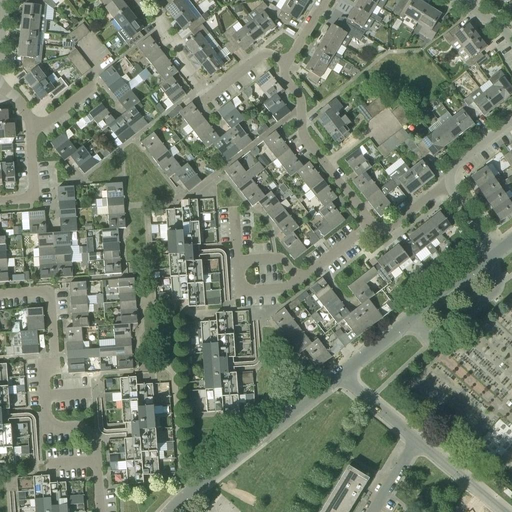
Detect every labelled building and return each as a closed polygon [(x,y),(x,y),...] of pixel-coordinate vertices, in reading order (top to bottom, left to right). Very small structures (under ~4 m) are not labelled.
[(24,4),(22,18),(40,20),(45,21),(47,6),(52,10),(53,9),(46,3),(40,0),(33,0),(33,6),(24,4)] [(40,0),(46,3),(53,9),(56,7),(55,5),(60,0),(40,0)] [(122,0),(121,0),(115,0),(115,1),(114,0),(106,0),(102,3),(114,19),(128,8),(122,0)] [(175,20),(189,9),(182,0),(168,0),(166,1),(170,6),(166,9),(175,20)] [(304,8),(289,0),(288,0),(282,11),(281,11),(282,12),(296,20),(304,8)] [(289,0),(304,8),(309,0),(308,0),(289,0)] [(369,17),(375,21),(379,23),(382,19),(371,13),(375,6),(381,10),(382,9),(366,0),(358,0),(354,8),(369,17)] [(366,0),(382,9),(387,0),(366,0)] [(400,0),(396,7),(393,13),(398,16),(407,0),(400,0)] [(415,26),(417,23),(428,7),(416,0),(413,0),(413,1),(410,0),(407,0),(398,16),(403,19),(406,15),(412,19),(410,23),(415,26)] [(264,3),(255,10),(249,15),(253,20),(264,35),(275,26),(272,22),(278,18),(268,8),(264,3)] [(271,4),(268,8),(278,18),(282,12),(281,11),(282,11),(276,7),(271,4)] [(206,22),(205,21),(202,17),(193,6),(189,9),(175,20),(184,31),(188,28),(191,33),(202,24),(206,22)] [(441,15),(428,7),(417,23),(422,27),(419,32),(431,40),(440,26),(436,23),(441,15)] [(136,18),(128,8),(114,19),(122,29),(136,18)] [(363,36),(366,31),(362,28),(369,17),(354,8),(347,19),(351,21),(348,27),(359,33),(363,36)] [(243,29),(254,43),(264,35),(253,20),(249,15),(245,18),(249,24),(243,29)] [(39,32),(40,20),(22,18),(21,31),(39,32)] [(129,48),(134,45),(144,37),(140,32),(144,29),(136,18),(122,29),(117,33),(129,48)] [(85,37),(90,33),(83,23),(77,28),(85,37)] [(195,38),(187,44),(186,45),(194,56),(208,45),(204,39),(210,34),(202,24),(191,33),(195,38)] [(450,44),(456,52),(477,36),(473,30),(474,29),(469,24),(462,29),(458,25),(443,37),(449,45),(450,44)] [(340,45),(347,34),(360,41),(363,36),(359,33),(348,27),(345,32),(332,25),(325,36),(340,45)] [(254,43),(243,29),(237,33),(233,27),(223,35),(227,39),(229,42),(236,52),(241,48),(244,51),(254,43)] [(80,41),(85,37),(77,28),(73,32),(80,41)] [(37,45),(39,32),(21,31),(20,43),(37,45)] [(73,32),(70,34),(67,36),(75,45),(80,41),(73,32)] [(319,47),(340,60),(342,56),(336,52),(340,45),(325,36),(319,47)] [(477,36),(456,52),(469,68),(475,63),(484,57),(481,53),(488,47),(483,41),(482,42),(477,36)] [(152,65),(165,55),(151,37),(137,47),(152,65)] [(232,55),(236,52),(229,42),(225,45),(224,46),(225,48),(230,53),(232,55)] [(23,68),(35,65),(37,45),(20,43),(18,57),(24,57),(23,68)] [(208,45),(194,56),(202,66),(216,55),(222,50),(219,46),(213,51),(208,45)] [(337,65),(343,69),(346,65),(339,61),(340,60),(319,47),(312,58),(333,71),(337,65)] [(216,55),(202,66),(210,77),(231,61),(227,56),(230,53),(225,48),(222,50),(216,55)] [(77,49),(75,50),(67,57),(71,62),(80,54),(77,49)] [(80,54),(71,62),(74,67),(84,59),(80,54)] [(484,57),(475,63),(479,67),(490,59),(487,54),(484,57)] [(172,77),(178,73),(165,55),(152,65),(165,82),(172,77)] [(317,84),(326,68),(333,71),(312,58),(305,70),(309,72),(306,77),(317,84)] [(84,59),(74,67),(78,71),(88,63),(84,59)] [(35,65),(23,68),(27,76),(24,78),(33,90),(46,79),(38,68),(43,64),(42,63),(35,65)] [(78,71),(82,76),(92,69),(88,63),(78,71)] [(143,71),(138,65),(134,68),(139,74),(143,71)] [(126,84),(112,66),(99,77),(113,95),(126,84)] [(148,79),(143,72),(139,74),(144,82),(148,79)] [(283,90),(269,72),(256,82),(270,100),(277,94),(283,90)] [(511,95),(511,88),(504,78),(504,77),(500,72),(489,80),(493,86),(505,101),(511,95)] [(172,77),(165,82),(159,87),(173,105),(187,95),(172,77)] [(58,96),(68,87),(61,78),(51,85),(46,79),(33,90),(41,101),(55,91),(58,96)] [(489,80),(488,81),(493,86),(483,94),(494,108),(504,101),(505,101),(493,86),(489,80)] [(134,107),(140,102),(126,84),(113,95),(127,112),(134,107)] [(277,94),(270,100),(264,104),(278,122),(291,112),(277,94)] [(468,106),(477,118),(482,114),(484,116),(494,108),(483,94),(468,106)] [(382,112),(387,108),(379,98),(375,102),(382,112)] [(345,110),(336,99),(319,111),(323,116),(317,120),(326,131),(342,119),(342,118),(339,114),(345,110)] [(231,130),(238,124),(245,120),(230,102),(217,112),(231,130)] [(370,105),(378,115),(382,112),(375,102),(370,105)] [(89,114),(103,132),(107,128),(109,127),(116,121),(102,103),(89,114)] [(140,103),(135,107),(138,111),(143,107),(140,103)] [(207,121),(192,103),(183,110),(180,106),(169,114),(172,119),(179,113),(194,131),(207,121)] [(468,106),(467,106),(465,103),(461,106),(464,109),(452,118),(463,132),(474,124),(472,121),(477,118),(468,106)] [(356,108),(368,123),(373,119),(365,109),(361,104),(356,108)] [(257,110),(252,105),(246,110),(250,115),(257,110)] [(365,109),(373,119),(378,115),(370,105),(367,107),(365,109)] [(401,106),(391,113),(395,118),(405,111),(401,106)] [(127,112),(122,117),(135,135),(148,125),(134,107),(127,112)] [(0,125),(9,124),(8,110),(0,110),(0,125)] [(408,115),(405,111),(395,118),(399,123),(408,115)] [(399,123),(402,127),(412,120),(408,115),(399,123)] [(345,116),(342,118),(342,119),(326,131),(335,143),(340,139),(341,142),(345,139),(343,136),(350,131),(346,127),(351,123),(345,116)] [(417,116),(412,120),(416,125),(421,121),(417,116)] [(109,127),(123,145),(135,135),(122,117),(116,121),(109,127)] [(442,126),(453,140),(463,132),(452,118),(442,126)] [(81,130),(87,126),(82,119),(76,124),(80,128),(81,130)] [(212,144),(220,138),(207,121),(194,131),(208,149),(212,144)] [(268,129),(263,123),(259,126),(262,129),(264,132),(268,129)] [(9,124),(0,125),(0,144),(0,145),(9,144),(9,139),(15,139),(14,124),(9,124)] [(226,134),(240,152),(252,142),(238,124),(231,130),(226,134)] [(432,134),(444,149),(443,148),(453,140),(442,126),(432,134)] [(410,138),(403,128),(398,132),(406,141),(410,138)] [(275,132),(263,141),(277,159),(290,149),(284,141),(283,142),(275,132)] [(394,135),(401,145),(404,143),(406,141),(398,132),(394,135)] [(70,157),(78,151),(63,133),(50,144),(65,162),(71,157),(70,157)] [(168,151),(154,133),(141,143),(155,161),(168,151)] [(226,134),(220,138),(212,144),(208,149),(213,145),(227,162),(240,152),(226,134)] [(433,157),(434,157),(444,149),(432,134),(416,146),(425,157),(429,153),(433,157)] [(390,138),(397,148),(401,145),(394,135),(390,138)] [(180,141),(175,136),(171,139),(176,144),(180,141)] [(386,142),(393,151),(397,148),(390,138),(386,142)] [(416,146),(410,138),(406,141),(404,143),(411,152),(412,152),(419,161),(425,157),(416,146)] [(381,145),(389,155),(393,151),(386,142),(381,145)] [(381,145),(377,148),(385,158),(389,155),(381,145)] [(83,146),(78,151),(70,157),(71,157),(78,166),(84,175),(98,164),(83,146)] [(259,150),(256,147),(250,152),(253,155),(255,158),(259,155),(259,150)] [(297,173),(304,167),(290,149),(277,159),(291,177),(297,173)] [(371,167),(358,150),(344,160),(358,178),(366,172),(367,171),(370,169),(371,167)] [(169,179),(175,174),(182,169),(168,151),(155,161),(169,179)] [(511,167),(511,166),(511,156),(509,153),(503,156),(511,167)] [(260,164),(265,169),(270,165),(266,160),(260,164)] [(225,171),(238,189),(252,179),(265,169),(260,164),(259,162),(246,172),(238,161),(225,171)] [(433,177),(427,170),(421,161),(410,170),(422,186),(433,177)] [(310,162),(304,167),(297,173),(310,190),(323,180),(310,162)] [(1,166),(3,183),(16,182),(14,164),(6,165),(6,163),(1,164),(1,166)] [(219,169),(214,163),(210,166),(215,172),(219,169)] [(405,163),(389,176),(397,187),(402,183),(411,194),(422,186),(410,170),(405,163)] [(175,174),(182,183),(189,192),(202,182),(188,164),(182,169),(175,174)] [(214,172),(209,164),(203,168),(209,176),(214,172)] [(471,177),(479,188),(494,178),(499,175),(492,164),(471,177)] [(358,178),(352,182),(366,200),(380,190),(366,172),(358,178)] [(380,218),(394,208),(385,197),(397,187),(389,176),(392,180),(380,190),(366,200),(380,218)] [(486,199),(507,186),(503,181),(498,184),(494,178),(479,188),(486,199)] [(252,179),(238,189),(252,207),(258,202),(265,197),(252,179)] [(324,208),(331,202),(337,198),(323,180),(310,190),(324,208)] [(277,187),(273,182),(269,186),(273,191),(277,187)] [(123,183),(106,184),(107,199),(101,200),(102,208),(108,208),(125,206),(123,183)] [(283,194),(288,190),(284,184),(279,188),(283,194)] [(510,191),(507,186),(486,199),(493,210),(509,200),(505,194),(510,191)] [(76,210),(74,187),(58,188),(59,211),(76,210)] [(265,197),(258,202),(272,220),(285,210),(271,192),(265,197)] [(182,209),(166,210),(173,300),(189,299),(189,307),(205,306),(202,261),(200,261),(199,245),(201,245),(197,200),(181,201),(182,209)] [(511,205),(509,200),(493,210),(501,221),(511,213),(511,205)] [(320,240),(332,230),(332,231),(345,221),(331,202),(324,208),(318,212),(323,218),(321,226),(313,232),(320,240)] [(109,229),(118,229),(126,228),(125,206),(108,208),(109,229)] [(61,233),(70,232),(78,232),(76,210),(59,211),(61,233)] [(286,238),(293,232),(299,228),(285,210),(272,220),(286,238)] [(30,235),(37,235),(47,234),(45,211),(29,213),(30,235)] [(440,213),(430,221),(441,235),(456,223),(447,212),(442,216),(440,213)] [(430,221),(419,229),(431,244),(436,239),(440,244),(445,240),(441,235),(430,221)] [(102,230),(103,253),(120,251),(118,229),(109,229),(102,230)] [(431,244),(419,229),(409,237),(411,240),(406,244),(415,255),(424,249),(430,257),(436,252),(430,244),(431,244)] [(308,241),(312,246),(320,240),(313,232),(312,231),(307,235),(310,239),(308,241)] [(70,232),(61,233),(53,234),(55,256),(72,255),(70,232)] [(286,238),(280,243),(294,261),(307,250),(293,232),(286,238)] [(47,234),(37,235),(39,257),(55,256),(53,234),(47,234)] [(399,245),(388,253),(399,268),(410,259),(411,261),(416,256),(415,255),(406,244),(402,248),(399,245)] [(120,251),(103,253),(104,261),(105,275),(122,274),(120,251)] [(399,268),(388,253),(377,262),(379,264),(374,268),(379,274),(386,283),(393,278),(391,274),(399,268)] [(448,254),(442,259),(446,265),(453,260),(448,254)] [(57,279),(73,277),(72,255),(55,256),(57,279)] [(39,257),(41,280),(57,279),(55,256),(39,257)] [(0,282),(9,282),(8,259),(0,259),(0,282)] [(375,295),(366,284),(379,274),(374,268),(348,288),(362,305),(369,300),(375,295)] [(219,282),(218,275),(212,275),(212,279),(210,279),(210,283),(219,282)] [(323,278),(309,289),(323,307),(337,296),(323,278)] [(118,280),(108,281),(108,289),(119,288),(120,303),(136,302),(135,279),(118,280)] [(71,306),(88,305),(86,282),(70,283),(71,306)] [(343,320),(351,314),(337,296),(323,307),(338,324),(343,320)] [(298,298),(287,307),(291,311),(301,303),(298,298)] [(362,305),(356,310),(370,328),(383,318),(369,300),(362,305)] [(386,304),(391,311),(396,308),(390,301),(386,304)] [(138,324),(136,302),(120,303),(121,317),(117,317),(114,322),(114,325),(130,324),(138,324)] [(89,327),(88,305),(71,306),(73,328),(82,328),(89,327)] [(43,308),(37,308),(26,309),(28,331),(37,331),(45,330),(43,308)] [(271,319),(285,336),(298,326),(285,308),(271,319)] [(343,334),(338,338),(344,347),(357,337),(357,338),(370,328),(356,310),(351,314),(343,320),(352,331),(346,335),(345,333),(344,335),(343,334)] [(233,358),(235,357),(232,312),(216,314),(216,322),(201,323),(201,330),(198,331),(199,345),(202,345),(208,412),(223,411),(224,420),(240,418),(236,373),(234,373),(233,358)] [(311,316),(317,323),(318,322),(319,323),(322,320),(316,312),(311,316)] [(12,333),(20,332),(19,322),(11,323),(12,333)] [(115,348),(132,347),(130,324),(114,325),(115,348)] [(298,326),(285,336),(299,354),(305,350),(312,344),(298,326)] [(67,351),(83,350),(82,328),(73,328),(65,329),(67,351)] [(37,331),(28,331),(21,332),(22,355),(39,354),(37,331)] [(312,344),(305,350),(319,368),(332,357),(344,347),(337,338),(332,342),(333,344),(335,346),(332,347),(330,350),(329,349),(327,351),(318,339),(312,344)] [(132,347),(115,348),(100,349),(100,358),(116,357),(117,370),(134,369),(132,347)] [(69,374),(85,373),(84,359),(100,358),(100,349),(83,350),(67,351),(69,374)] [(2,410),(10,409),(7,364),(0,364),(0,471),(14,470),(11,426),(9,426),(3,426),(3,422),(9,422),(8,414),(2,414),(2,410)] [(122,401),(124,424),(125,424),(127,440),(125,440),(128,485),(144,483),(143,475),(159,474),(153,384),(137,386),(136,378),(120,379),(121,394),(105,395),(106,403),(122,401)] [(255,403),(255,395),(246,396),(246,404),(255,403)] [(481,471),(472,463),(469,467),(478,474),(481,471)] [(359,497),(362,499),(365,494),(362,492),(370,479),(349,466),(330,497),(351,509),(359,497)] [(68,511),(68,506),(84,504),(83,495),(67,497),(66,483),(50,484),(50,476),(33,477),(35,511),(68,511)] [(330,497),(320,511),(349,511),(351,509),(330,497)]
